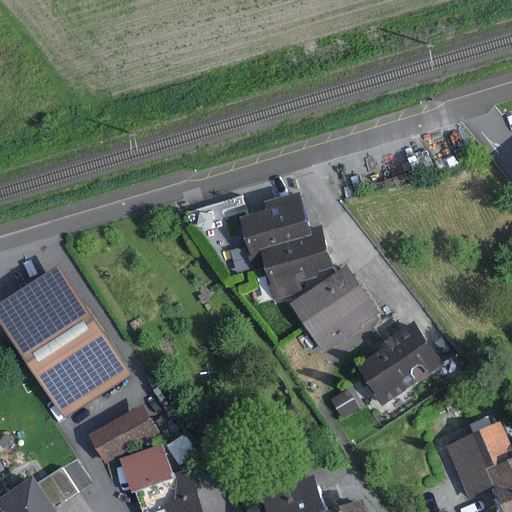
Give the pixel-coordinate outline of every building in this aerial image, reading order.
[(311,228),(301,193),(266,202),(269,211),(241,218),(249,246),(232,251),(238,274),(253,270),(254,272),(267,268),(262,250),(313,236),(311,228)] [(324,225),(311,228),(313,236),(262,250),(267,268),(271,282),(268,282),(274,301),(304,293),(301,283),(317,278),(320,272),(335,268),(324,225)] [(66,260),(0,302),(0,308),(70,415),(138,370),(66,260)] [(381,313),(349,265),(291,304),(325,354),(363,329),(361,326),(381,313)] [(219,295),(212,299),(218,307),(224,303),(219,295)] [(444,365),(416,322),(383,344),(382,351),(359,367),(371,385),(369,387),(383,407),(386,405),(395,417),(415,403),(406,391),(444,365)] [(360,409),(349,390),(331,401),(343,420),(360,409)] [(166,430),(150,401),(95,431),(111,460),(166,430)] [(298,415),(293,404),(279,412),(284,422),(298,415)] [(479,431),(452,442),(476,497),(501,487),(511,511),(511,431),(507,419),(499,423),(495,414),(476,422),(479,431)] [(180,476),(169,442),(126,456),(138,490),(180,476)] [(39,483),(35,476),(0,499),(0,506),(4,511),(3,511),(59,511),(57,507),(79,493),(63,468),(39,483)] [(212,511),(198,469),(183,474),(192,499),(174,505),(175,509),(166,511),(212,511)] [(271,489),(279,511),(330,511),(330,510),(318,474),(271,489)] [(261,511),(243,481),(232,488),(247,511),(261,511)] [(367,511),(364,500),(330,510),(330,511),(367,511)]
